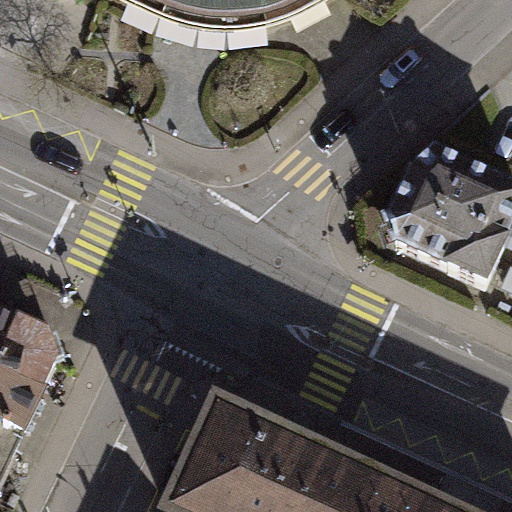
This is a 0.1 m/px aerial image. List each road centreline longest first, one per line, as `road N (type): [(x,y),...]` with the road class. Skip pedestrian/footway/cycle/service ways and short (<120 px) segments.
road 1 (residential): [(210,269),(497,0)]
road 2 (primary): [(210,269),(511,419)]
road 3 (residential): [(90,511),(210,269)]
road 4 (primary): [(0,168),(210,269)]
